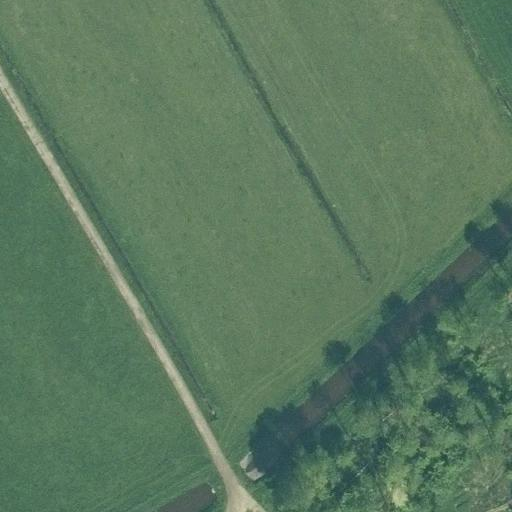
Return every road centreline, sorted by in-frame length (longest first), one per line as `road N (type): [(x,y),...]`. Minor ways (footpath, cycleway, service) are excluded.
road 1 (track): [(0,85),(222,473),(237,505),(232,511)]
road 2 (track): [(511,242),(249,498)]
